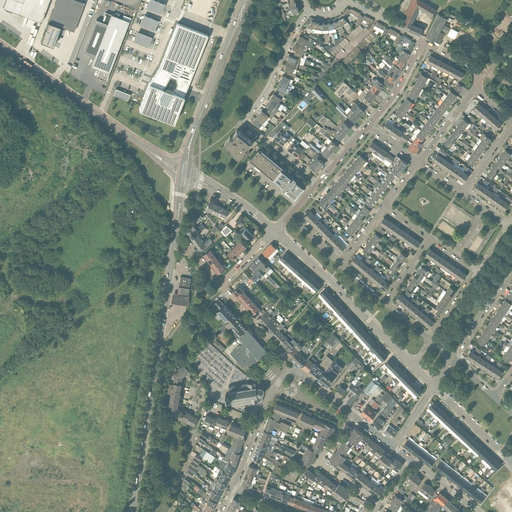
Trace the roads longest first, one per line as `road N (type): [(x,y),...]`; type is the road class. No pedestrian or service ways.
road 1 (tertiary): [(133,511),(184,173)]
road 2 (tertiary): [(184,173),(0,45)]
road 3 (residential): [(317,183),(246,121),(308,11)]
road 4 (residential): [(413,365),(275,231)]
road 5 (tertiary): [(184,173),(246,0)]
road 6 (unknown): [(83,104),(90,81),(77,62),(97,13),(133,15)]
road 7 (residential): [(422,40),(346,0),(330,13),(308,11)]
road 8 (residential): [(380,504),(321,462),(353,416)]
